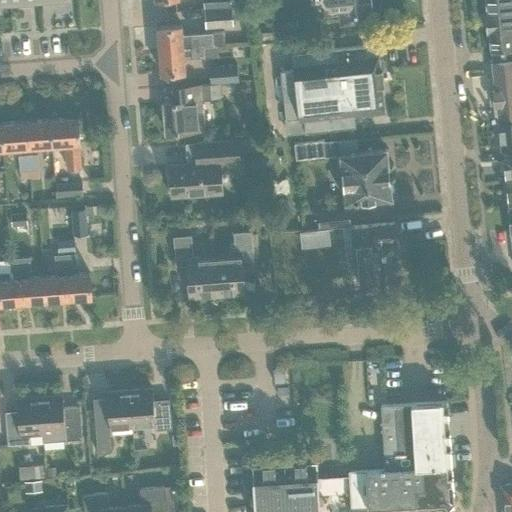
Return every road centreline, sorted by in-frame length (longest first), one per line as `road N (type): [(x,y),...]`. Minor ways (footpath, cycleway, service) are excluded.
road 1 (unclassified): [(469,327),(437,0)]
road 2 (residential): [(135,354),(112,68)]
road 3 (residential): [(206,346),(469,327)]
road 4 (residential): [(218,511),(206,346)]
road 5 (unclassified): [(486,463),(469,327)]
road 6 (residential): [(0,367),(135,354)]
